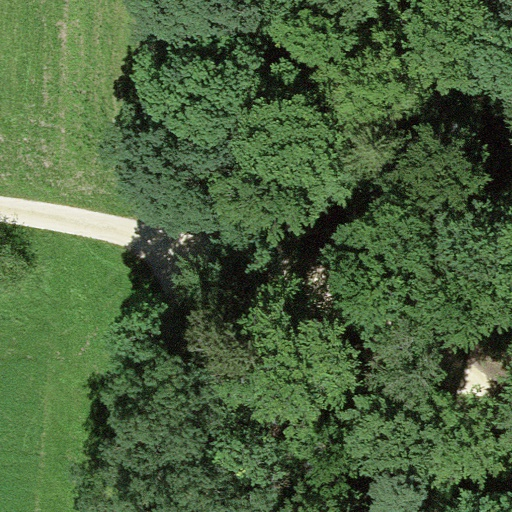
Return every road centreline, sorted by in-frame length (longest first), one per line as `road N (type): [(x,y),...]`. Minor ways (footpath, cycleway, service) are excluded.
road 1 (track): [(0,214),(251,250),(393,301),(511,413)]
road 2 (track): [(129,232),(169,269),(193,367),(182,511)]
